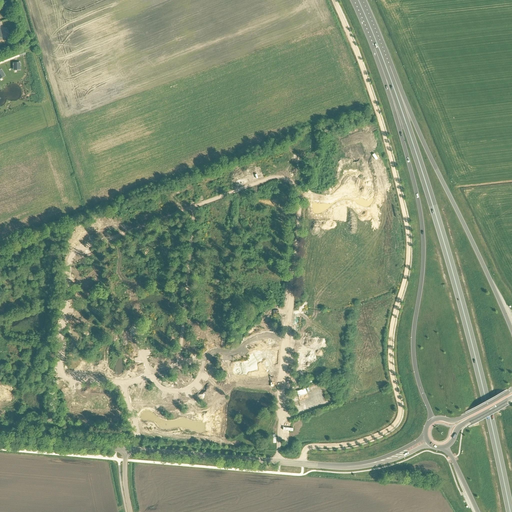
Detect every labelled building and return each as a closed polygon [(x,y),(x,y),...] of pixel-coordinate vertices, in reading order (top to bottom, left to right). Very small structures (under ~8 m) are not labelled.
[(35,118),(37,112),(31,109),(28,115),(35,118)] [(276,152),(263,157),(265,162),(269,161),(270,164),(280,161),(276,152)] [(288,155),(288,165),(297,166),(298,152),(293,152),(292,155),(288,155)] [(251,164),(250,164),(253,173),(259,171),(254,158),(250,160),(251,164)] [(236,171),(234,171),(237,180),(243,178),(239,165),(234,167),(236,171)] [(220,177),(218,178),(222,187),(228,185),(223,172),(219,174),(220,177)] [(204,183),(203,184),(206,193),(212,191),(207,178),(203,180),(204,183)] [(191,183),(184,186),(189,198),(196,196),(191,183)] [(284,183),(282,192),(284,192),(283,196),(287,197),(290,184),(284,183)] [(266,189),(264,189),(265,195),(267,195),(268,198),(273,198),(271,187),(266,187),(266,189)] [(174,191),(167,194),(171,206),(178,203),(174,191)] [(250,195),(248,196),(250,202),(252,201),(254,204),(259,202),(255,192),(250,194),(250,195)] [(152,202),(151,202),(154,211),(160,209),(156,197),(151,198),(152,202)] [(240,197),(234,199),(237,208),(239,207),(240,211),(245,209),(240,197)] [(137,209),(135,209),(138,218),(145,216),(140,203),(136,205),(137,209)] [(223,203),(217,207),(223,214),(225,213),(227,216),(231,213),(223,203)] [(121,214),(119,214),(122,223),(128,221),(124,208),(119,210),(121,214)] [(211,214),(204,220),(212,231),(217,227),(214,224),(217,222),(211,214)] [(105,221),(103,221),(107,230),(113,228),(108,215),(104,217),(105,221)] [(250,229),(248,232),(252,234),(258,223),(252,220),(248,228),(250,229)] [(92,225),(79,230),(82,237),(94,233),(92,225)] [(165,227),(154,230),(156,235),(157,235),(158,237),(164,235),(163,233),(167,232),(165,227)] [(201,237),(200,247),(210,248),(210,244),(214,245),(215,238),(201,237)] [(177,251),(176,251),(176,254),(178,254),(178,255),(184,254),(182,245),(176,246),(177,251)] [(240,246),(236,252),(247,259),(251,252),(240,246)] [(119,254),(113,259),(121,270),(127,265),(119,254)] [(258,255),(257,268),(264,269),(266,256),(258,255)] [(87,256),(80,257),(81,270),(88,269),(87,256)] [(272,262),(271,272),(280,273),(282,260),(276,259),(276,263),(272,262)] [(234,264),(233,270),(235,270),(235,274),(240,275),(242,264),(237,263),(236,263),(236,264),(234,264)] [(146,277),(144,278),(145,284),(147,283),(148,287),(154,286),(152,275),(146,276),(146,277)] [(163,278),(160,292),(165,293),(166,289),(170,290),(172,280),(163,278)] [(128,284),(126,285),(130,290),(131,289),(134,292),(138,289),(132,279),(127,282),(128,284)] [(241,281),(229,288),(231,293),(235,291),(237,295),(245,290),(241,281)] [(257,292),(256,296),(262,298),(267,286),(261,283),(259,289),(257,289),(261,290),(259,293),(257,292)] [(274,298),(274,303),(281,303),(282,290),(275,290),(274,295),(277,296),(276,299),(274,298)] [(124,296),(117,298),(119,307),(121,306),(122,310),(127,309),(124,296)] [(153,308),(140,311),(142,317),(151,315),(150,313),(154,312),(153,308)] [(86,309),(74,310),(75,315),(76,315),(76,318),(83,317),(82,315),(86,315),(86,309)] [(274,311),(261,315),(263,321),(267,319),(268,323),(277,319),(274,311)] [(220,323),(219,336),(225,337),(226,331),(227,331),(224,331),(224,328),(226,328),(227,324),(220,323)] [(95,324),(90,326),(93,335),(99,333),(97,328),(98,327),(97,324),(95,325),(95,324)] [(208,327),(201,330),(205,342),(213,340),(211,335),(213,334),(208,335),(207,332),(210,331),(208,327)] [(193,339),(191,339),(194,348),(200,346),(196,334),(192,335),(193,339)] [(126,339),(123,340),(125,345),(127,345),(128,348),(134,347),(130,336),(125,338),(126,339)] [(97,341),(85,346),(87,352),(96,349),(95,347),(99,345),(97,341)] [(156,347),(150,351),(156,359),(157,358),(159,361),(163,358),(156,347)] [(268,350),(267,360),(270,360),(270,364),(277,364),(278,351),(268,350)] [(252,354),(242,358),(246,367),(249,366),(250,370),(257,367),(252,354)] [(100,361),(91,366),(96,374),(108,367),(105,362),(102,364),(100,361)] [(234,361),(224,365),(228,374),(231,373),(233,377),(239,374),(234,361)] [(132,368),(128,370),(130,374),(142,370),(140,363),(131,367),(132,368)] [(215,379),(211,384),(219,389),(220,387),(224,389),(226,385),(215,379)] [(139,388),(131,399),(137,403),(145,393),(139,388)] [(74,390),(73,402),(76,402),(76,406),(84,407),(85,391),(74,390)] [(206,391),(201,395),(207,402),(209,401),(211,404),(215,401),(206,391)] [(111,393),(100,395),(102,407),(106,407),(106,410),(114,409),(111,393)] [(157,397),(154,402),(156,403),(155,407),(160,409),(164,399),(159,396),(159,397),(157,397)] [(194,398),(188,400),(191,409),(192,409),(194,412),(198,411),(194,398)] [(171,402),(170,408),(172,408),(172,412),(177,412),(179,401),(173,401),(173,402),(171,402)]
